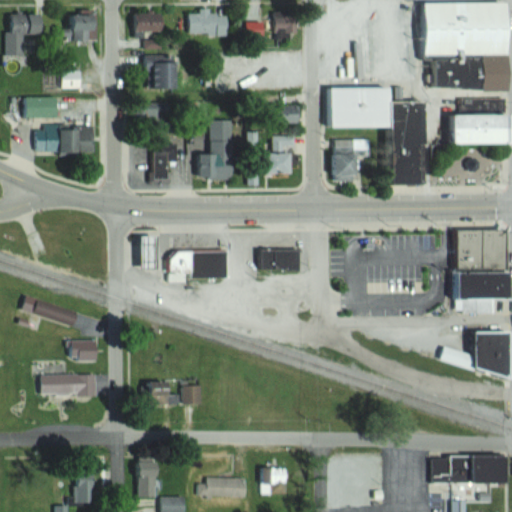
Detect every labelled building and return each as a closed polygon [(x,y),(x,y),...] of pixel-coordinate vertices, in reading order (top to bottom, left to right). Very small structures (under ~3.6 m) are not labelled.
[(165,12),(134,12),(134,30),(165,30),(165,12)] [(230,32),(230,12),(189,12),(189,32),(230,32)] [(45,13),(6,13),(6,53),(37,53),(37,36),(45,36),(45,13)] [(98,40),(98,14),(68,14),(68,40),(98,40)] [(277,16),(277,40),(297,40),(297,16),(277,16)] [(282,60),(281,50),(267,51),(269,62),(282,60)] [(179,88),(179,54),(145,54),(145,88),(179,88)] [(59,116),(59,96),(23,96),(23,116),(59,116)] [(301,104),(281,104),(281,123),(301,123),(301,104)] [(357,104),(333,104),(333,126),(357,126),(357,104)] [(210,153),(198,153),(198,178),(234,178),(234,125),(210,125),(210,153)] [(35,126),(35,151),(76,152),(76,126),(35,126)] [(296,172),(296,133),(273,133),(273,172),(296,172)] [(364,139),(336,139),(336,179),(364,179),(364,139)] [(511,272),(508,272),(509,229),(460,229),(459,280),(458,280),(458,299),(511,299),(511,272)] [(252,250),(252,270),(302,270),(302,250),(252,250)] [(228,253),(195,253),(195,276),(228,276),(228,253)] [(41,395),(93,395),(93,374),(41,374),(41,395)] [(203,404),(203,384),(179,384),(179,381),(151,381),(151,404),(203,404)] [(137,460),(137,498),(152,498),(152,511),(162,511),(187,511),(187,496),(161,495),(161,460),(137,460)] [(48,511),(72,511),(72,505),(99,505),(99,477),(73,477),(73,499),(48,499),(48,511)] [(247,478),(198,478),(198,496),(247,496),(247,478)] [(466,511),(467,500),(453,500),(452,511),(466,511)]
